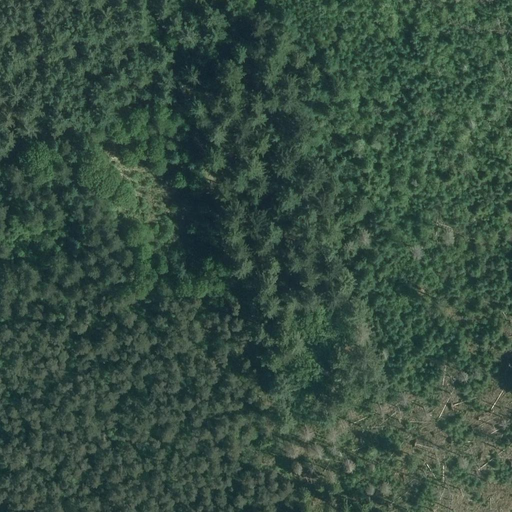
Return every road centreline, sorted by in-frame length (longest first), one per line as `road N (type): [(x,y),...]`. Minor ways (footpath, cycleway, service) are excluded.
road 1 (track): [(154,0),(190,88),(299,511)]
road 2 (track): [(261,0),(190,88),(0,148)]
